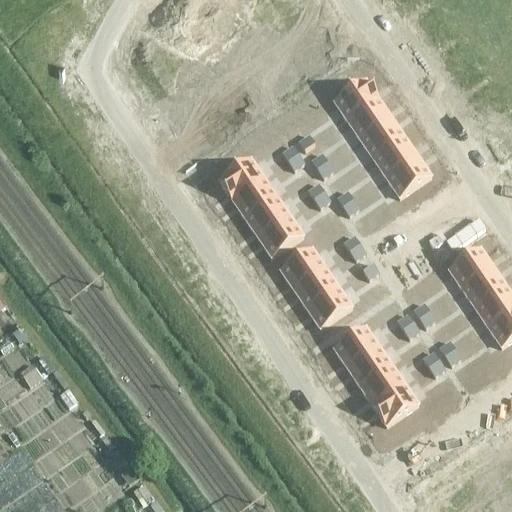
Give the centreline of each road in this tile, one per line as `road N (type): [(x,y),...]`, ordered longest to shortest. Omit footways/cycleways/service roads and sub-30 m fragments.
road 1 (residential): [(366,490),(92,83),(134,0)]
road 2 (residential): [(511,242),(345,0)]
road 3 (residential): [(366,490),(511,394)]
